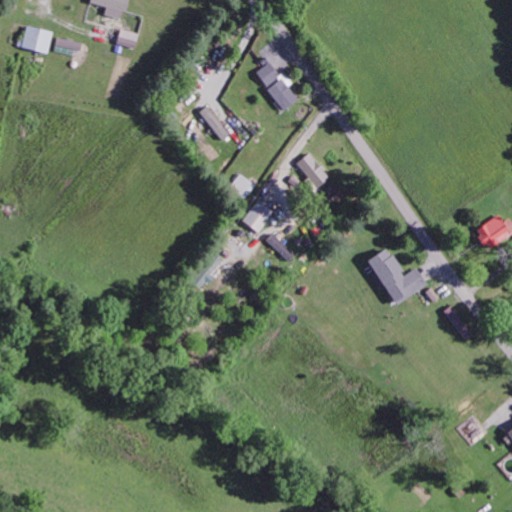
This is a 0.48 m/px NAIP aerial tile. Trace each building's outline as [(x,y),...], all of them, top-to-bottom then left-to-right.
[(105,14),(123,18),(128,0),(90,0),(90,2),(107,7),(105,14)] [(22,46),(48,53),(54,32),(27,25),(22,46)] [(82,41),(57,38),(56,50),(80,53),(82,41)] [(283,110),(297,99),(287,86),(291,82),(283,72),(279,75),(269,62),(255,72),(283,110)] [(223,140),(230,134),(206,105),(199,112),(223,140)] [(181,122),(213,161),(222,154),(190,115),(181,122)] [(329,177),(309,152),(296,162),(317,187),(329,177)] [(256,184),(240,173),(230,187),(246,198),(256,184)] [(260,232),(273,210),(256,200),(243,222),(260,232)] [(511,222),(509,217),(502,222),(498,215),(475,228),(486,248),(511,233),(511,222)] [(426,285),(416,267),(404,275),(387,247),(367,259),(394,305),(426,285)] [(206,281),(223,258),(214,251),(191,282),(199,288),(205,280),(206,281)]
